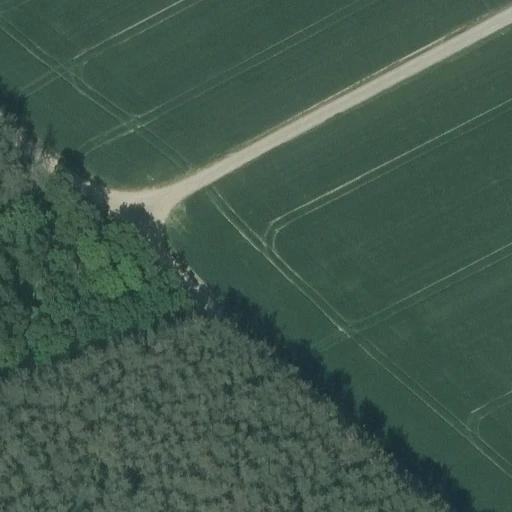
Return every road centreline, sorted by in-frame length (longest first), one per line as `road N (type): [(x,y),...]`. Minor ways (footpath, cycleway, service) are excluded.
road 1 (track): [(409,511),(0,142)]
road 2 (track): [(111,242),(511,36)]
